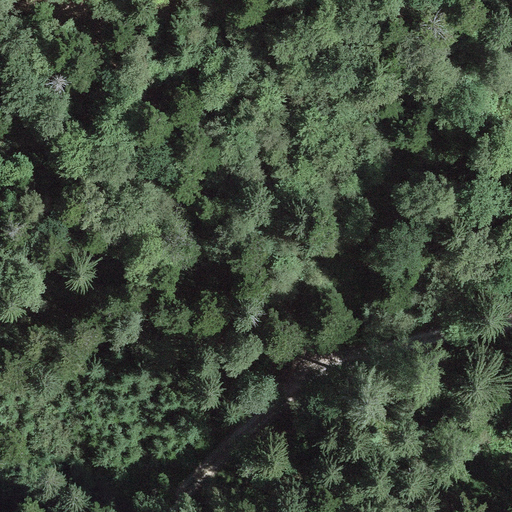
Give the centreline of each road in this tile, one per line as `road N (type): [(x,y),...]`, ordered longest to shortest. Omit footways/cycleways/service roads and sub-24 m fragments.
road 1 (track): [(272,431),(208,216),(126,0)]
road 2 (track): [(511,323),(421,343),(272,431),(189,511)]
